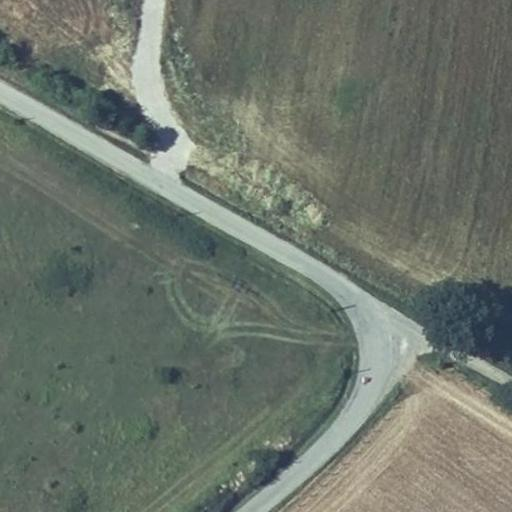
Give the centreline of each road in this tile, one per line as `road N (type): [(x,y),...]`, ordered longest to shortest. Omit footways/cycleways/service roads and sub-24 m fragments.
road 1 (tertiary): [(0,91),(336,286),(366,312),(374,353),(359,404),(250,511)]
road 2 (track): [(374,353),(418,365),(511,427)]
